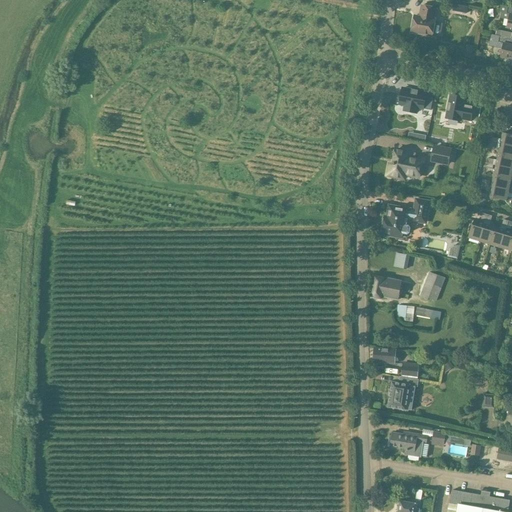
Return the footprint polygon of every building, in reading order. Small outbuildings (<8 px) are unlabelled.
[(432,36),(435,19),(433,19),(436,8),(421,5),(419,16),(414,15),(411,32),(432,36)] [(511,28),(511,7),(508,7),(501,6),(499,12),(501,13),(501,18),(509,20),(507,27),(511,28)] [(511,58),(511,44),(510,45),(511,39),(511,38),(500,36),(497,47),(502,49),(501,56),(511,58)] [(402,88),(399,104),(405,105),(404,110),(416,113),(417,107),(430,110),(433,98),(425,97),(426,93),(402,88)] [(463,106),(465,98),(450,95),(445,119),(460,122),(461,120),(477,123),(481,109),(473,107),(466,106),(466,107),(463,106)] [(406,133),(410,115),(387,109),(383,127),(406,133)] [(417,123),(413,138),(453,147),(457,132),(417,123)] [(511,134),(503,133),(500,144),(511,146),(511,134)] [(490,142),(489,147),(499,149),(498,154),(511,157),(511,146),(500,144),(498,144),(490,142)] [(434,148),(432,160),(448,164),(450,151),(434,148)] [(389,165),(388,165),(386,173),(388,173),(387,175),(404,178),(405,174),(419,177),(420,172),(424,173),(426,165),(422,164),(423,160),(414,158),(415,153),(409,152),(396,149),(393,164),(390,163),(389,165)] [(497,160),(487,158),(486,163),(511,168),(511,157),(498,154),(497,160)] [(492,170),(492,169),(495,170),(494,176),(511,179),(511,174),(511,168),(486,163),(485,168),(492,170)] [(494,176),(491,186),(509,190),(511,179),(494,176)] [(481,184),(480,189),(490,191),(489,197),(506,201),(509,190),(491,186),(489,186),(481,184)] [(416,199),(414,210),(389,206),(387,217),(385,217),(382,234),(398,237),(399,232),(407,234),(409,232),(410,228),(409,226),(407,226),(409,216),(427,219),(430,201),(416,199)] [(474,220),(468,238),(479,241),(484,224),(474,220)] [(489,244),(495,227),(484,224),(479,241),(489,244)] [(505,230),(495,227),(489,244),(500,247),(505,230)] [(511,245),(511,232),(505,230),(500,247),(510,251),(511,245)] [(449,248),(447,257),(457,259),(460,246),(454,245),(449,248)] [(408,255),(396,253),(394,267),(405,269),(408,255)] [(428,299),(436,302),(441,288),(434,285),(437,275),(429,272),(419,297),(428,300),(428,299)] [(381,297),(397,300),(401,282),(374,276),(370,297),(381,299),(381,297)] [(398,305),(396,317),(411,319),(412,307),(398,305)] [(417,308),(415,316),(431,319),(433,311),(417,308)] [(373,362),(395,364),(396,350),(374,348),(373,362)] [(402,362),(401,376),(418,378),(419,365),(402,362)] [(417,388),(418,380),(400,377),(398,384),(392,383),(387,407),(410,411),(415,387),(417,388)] [(388,447),(413,452),(415,441),(416,437),(408,436),(391,432),(388,447)] [(431,445),(443,447),(445,434),(433,432),(431,445)] [(470,454),(479,456),(481,446),(472,445),(470,454)] [(511,460),(511,448),(499,447),(498,459),(511,460)] [(456,511),(508,511),(510,500),(453,490),(450,503),(458,505),(456,511)] [(397,511),(417,511),(420,501),(408,499),(407,502),(399,501),(397,511)]
